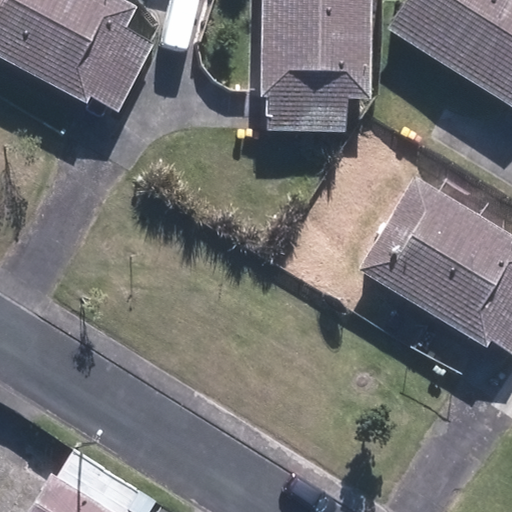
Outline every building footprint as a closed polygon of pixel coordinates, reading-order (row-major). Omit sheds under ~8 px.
[(114,0),(0,0),(0,55),(81,100),(92,80),(125,98),(154,46),(120,28),(131,9),(114,0)] [(364,0),(264,0),(262,94),(277,94),(277,114),(330,116),(331,95),(362,96),(364,0)] [(511,0),(409,0),(391,29),(509,105),(511,100),(511,0)] [(511,237),(421,180),(364,268),(480,342),(494,321),(511,332),(511,237)] [(108,511),(55,477),(31,511),(108,511)]
